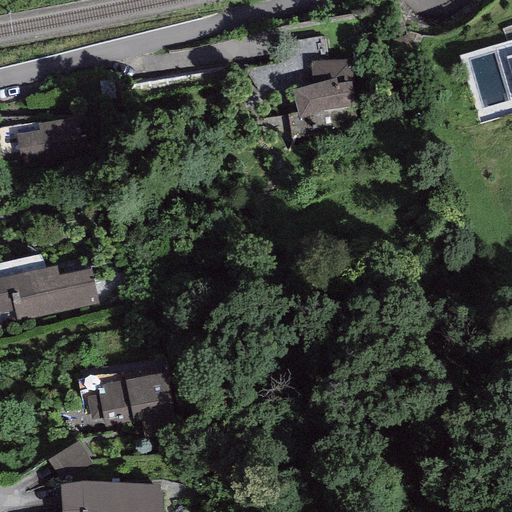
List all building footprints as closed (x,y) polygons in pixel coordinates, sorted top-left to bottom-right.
[(352,59),(311,62),(313,84),(292,91),(299,120),(323,111),(355,107),(352,82),(352,59)] [(21,167),(78,158),(72,119),(38,123),(40,131),(16,134),(21,167)] [(57,265),(0,277),(0,312),(14,309),(17,321),(98,303),(90,268),(59,275),(57,265)] [(99,395),(87,397),(91,420),(104,418),(107,434),(173,424),(166,374),(98,385),(99,395)] [(77,441),(48,460),(62,481),(91,462),(77,441)] [(82,483),(59,485),(62,511),(163,511),(162,485),(82,483)]
